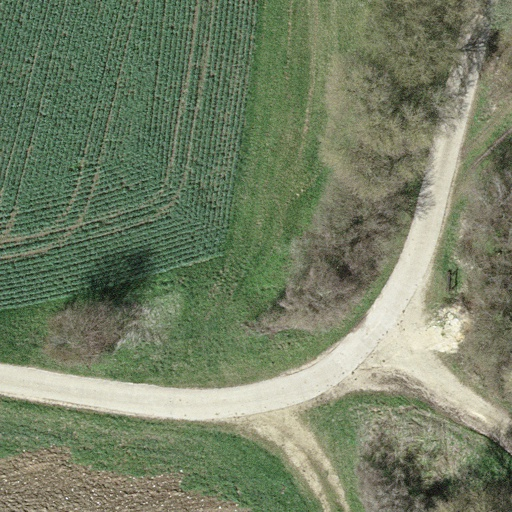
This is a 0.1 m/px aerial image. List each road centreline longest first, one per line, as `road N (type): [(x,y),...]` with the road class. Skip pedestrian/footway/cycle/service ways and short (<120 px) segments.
road 1 (track): [(486,0),(402,279),(366,338),(341,360),(280,390),(231,397),(0,375)]
road 2 (track): [(511,434),(408,356),(366,338)]
road 3 (track): [(427,208),(511,114)]
